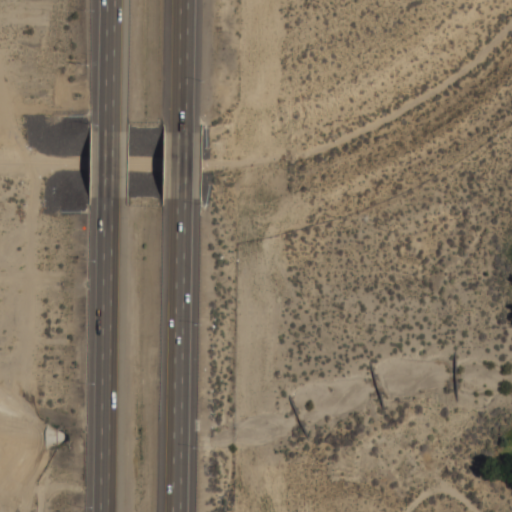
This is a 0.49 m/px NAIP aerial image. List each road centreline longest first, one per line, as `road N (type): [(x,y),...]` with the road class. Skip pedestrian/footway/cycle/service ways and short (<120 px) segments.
road 1 (motorway): [(182,511),(189,199)]
road 2 (motorway): [(107,199),(100,511)]
road 3 (motorway): [(111,0),(109,132)]
road 4 (motorway): [(191,131),(193,0)]
